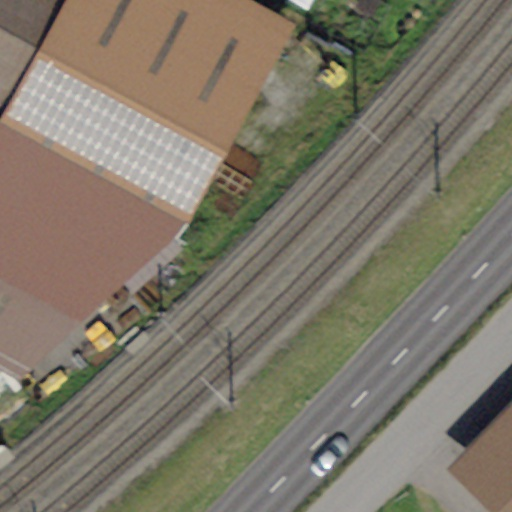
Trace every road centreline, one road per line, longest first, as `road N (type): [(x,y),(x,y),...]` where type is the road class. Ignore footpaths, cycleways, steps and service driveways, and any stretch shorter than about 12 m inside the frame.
road 1 (secondary): [(251,511),(511,238)]
road 2 (unclassified): [(343,511),(511,338)]
